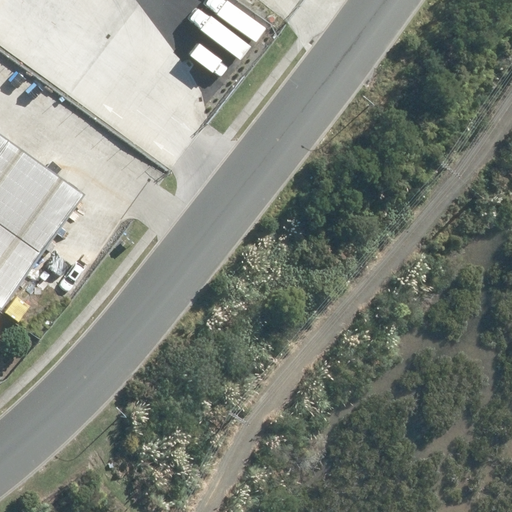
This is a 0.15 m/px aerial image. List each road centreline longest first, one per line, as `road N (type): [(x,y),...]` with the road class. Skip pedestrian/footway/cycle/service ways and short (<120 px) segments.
road 1 (unclassified): [(370,0),(137,305),(0,450)]
road 2 (track): [(511,85),(361,291),(271,390),(197,511)]
